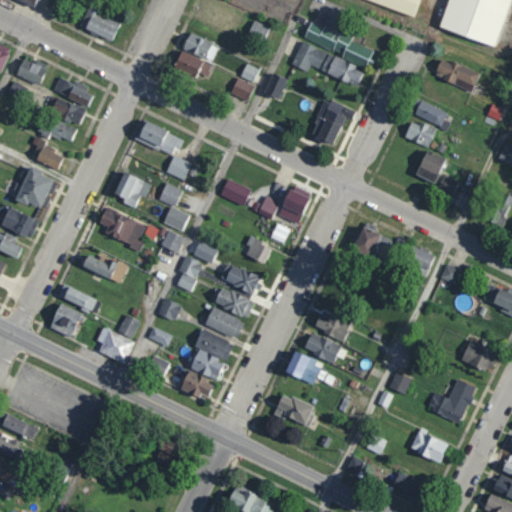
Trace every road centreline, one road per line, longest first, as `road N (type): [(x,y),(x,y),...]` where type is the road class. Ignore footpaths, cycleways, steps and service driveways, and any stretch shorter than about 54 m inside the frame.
road 1 (residential): [(511,263),(0,19)]
road 2 (residential): [(185,511),(413,38)]
road 3 (secondary): [(376,511),(0,332)]
road 4 (residential): [(0,360),(170,0)]
road 5 (residential): [(448,511),(511,373)]
